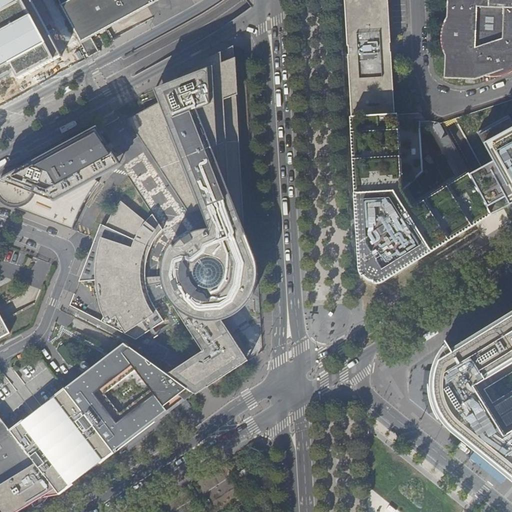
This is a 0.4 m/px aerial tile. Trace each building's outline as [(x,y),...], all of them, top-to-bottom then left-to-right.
[(0,0),(0,87),(58,56),(28,0),(0,0)] [(56,0),(79,42),(90,37),(151,4),(149,0),(56,0)] [(388,44),(385,0),(343,0),(346,47),(352,46),(353,56),(347,56),(350,118),(356,117),(365,117),(364,108),(392,107),(389,54),(387,54),(387,44),(388,44)] [(443,63),(443,82),(473,84),(484,81),(485,81),(488,80),(495,78),(495,77),(507,73),(508,74),(511,72),(511,0),(446,0),(445,19),(444,20),(440,34),(442,34),(442,47),(440,47),(440,50),(442,56),(443,63)] [(87,56),(97,51),(90,37),(79,42),(87,56)] [(128,121),(128,122),(139,117),(212,88),(237,78),(236,59),(234,60),(233,47),(178,77),(180,81),(184,91),(159,104),(128,121)] [(101,323),(136,341),(164,322),(158,313),(153,306),(152,303),(166,296),(203,352),(187,362),(212,380),(247,359),(218,316),(224,315),(230,312),(232,313),(234,313),(235,313),(236,311),(236,309),(236,308),(239,305),(243,301),(247,296),(249,293),(250,290),(252,285),(253,277),(253,274),(252,267),(251,263),(249,256),(247,252),(245,248),(240,243),(237,241),(244,230),(236,97),(238,96),(237,78),(212,88),(139,117),(128,122),(188,214),(201,211),(209,230),(204,231),(196,232),(188,236),(183,239),(179,242),(174,248),(172,245),(170,247),(167,251),(165,255),(163,263),(162,267),(161,277),(146,278),(145,276),(145,270),(146,265),(148,255),(152,245),(156,238),(163,231),(152,215),(146,222),(121,202),(115,210),(110,216),(107,224),(105,227),(101,225),(79,282),(95,282),(97,296),(99,303),(100,309),(104,318),(101,323)] [(154,91),(159,104),(184,91),(180,81),(154,91)] [(392,115),(392,107),(364,108),(365,117),(387,115),(392,115)] [(468,183),(464,177),(449,186),(426,200),(407,211),(400,200),(400,195),(398,160),(396,135),(395,123),(388,123),(387,115),(365,117),(356,117),(356,126),(351,126),(352,137),(353,162),(355,198),(359,258),(360,264),(362,268),(368,273),(372,276),(378,277),(382,277),(385,277),(392,275),(400,269),(426,253),(450,238),(472,224),(489,214),(468,183)] [(511,119),(484,136),(499,164),(468,183),(489,214),(511,201),(511,119)] [(97,171),(114,164),(114,159),(116,154),(98,138),(65,155),(60,153),(31,168),(30,173),(24,169),(19,168),(12,167),(5,170),(0,175),(0,200),(4,205),(72,230),(77,216),(85,201),(92,189),(104,175),(97,171)] [(511,316),(464,345),(439,361),(436,369),(434,376),(434,383),(434,391),(434,396),(436,402),(439,409),(441,415),(445,420),(447,423),(450,427),(455,431),(511,477),(511,316)] [(132,438),(178,404),(171,396),(175,393),(184,400),(192,393),(165,374),(120,342),(81,372),(132,438)] [(247,359),(212,380),(216,382),(248,361),(247,359)] [(201,387),(212,380),(187,362),(177,368),(174,371),(170,368),(165,374),(192,393),(201,387)] [(132,438),(81,372),(60,388),(61,389),(111,452),(112,454),(132,438)] [(111,452),(61,389),(49,398),(68,423),(67,424),(76,435),(97,462),(111,452)] [(178,404),(184,400),(175,393),(171,396),(178,404)] [(67,424),(47,399),(18,420),(38,446),(44,442),(53,453),(47,457),(67,484),(97,462),(76,435),(70,440),(62,428),(67,424)] [(18,420),(5,430),(52,490),(55,494),(67,484),(47,457),(53,453),(44,442),(38,446),(18,420)] [(0,424),(0,511),(17,511),(31,504),(28,499),(35,495),(38,500),(52,490),(5,430),(0,424)] [(76,435),(67,424),(62,428),(70,440),(76,435)]
